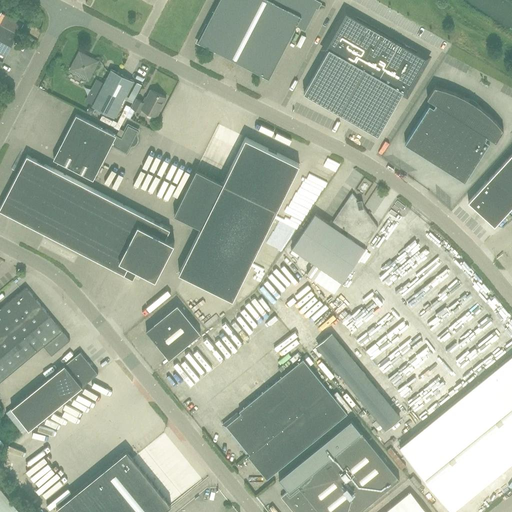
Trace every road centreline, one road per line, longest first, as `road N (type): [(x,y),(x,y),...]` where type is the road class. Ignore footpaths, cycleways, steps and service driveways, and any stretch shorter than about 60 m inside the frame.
road 1 (unclassified): [(511,299),(443,221),(393,182),(66,12)]
road 2 (unclassified): [(0,244),(67,285),(252,511)]
road 3 (unclassified): [(0,138),(66,12)]
